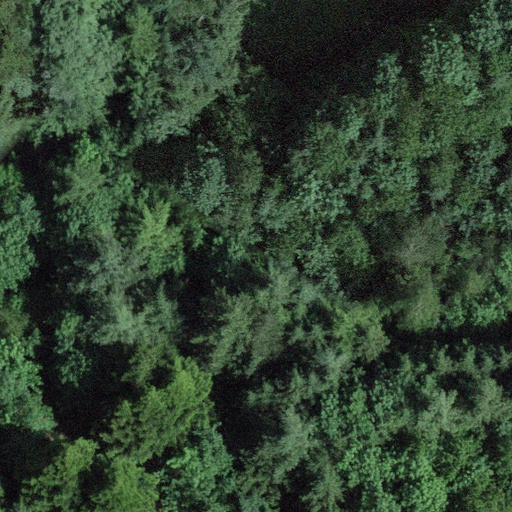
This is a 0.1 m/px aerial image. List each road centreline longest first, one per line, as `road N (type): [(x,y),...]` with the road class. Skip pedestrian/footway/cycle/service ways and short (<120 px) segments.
road 1 (track): [(463,0),(392,48),(0,155)]
road 2 (track): [(0,325),(197,511)]
